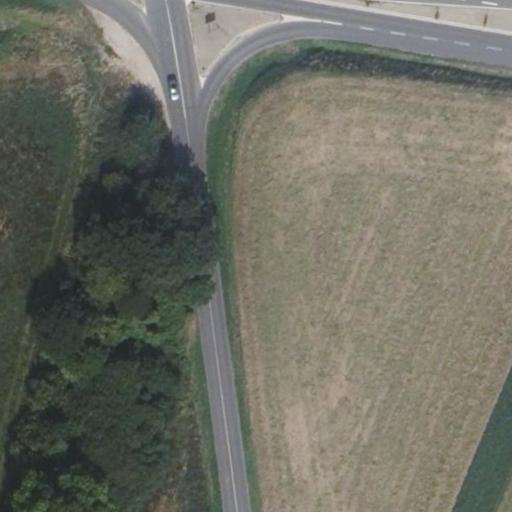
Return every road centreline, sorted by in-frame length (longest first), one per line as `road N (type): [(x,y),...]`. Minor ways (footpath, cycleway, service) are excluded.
road 1 (tertiary): [(185,125),(238,511)]
road 2 (tertiary): [(185,125),(225,63),(254,38),(287,28),(377,24)]
road 3 (tertiary): [(104,0),(162,55),(185,125)]
road 4 (tertiary): [(377,24),(511,45)]
road 5 (tertiary): [(247,0),(377,24)]
road 6 (tertiary): [(167,0),(185,125)]
